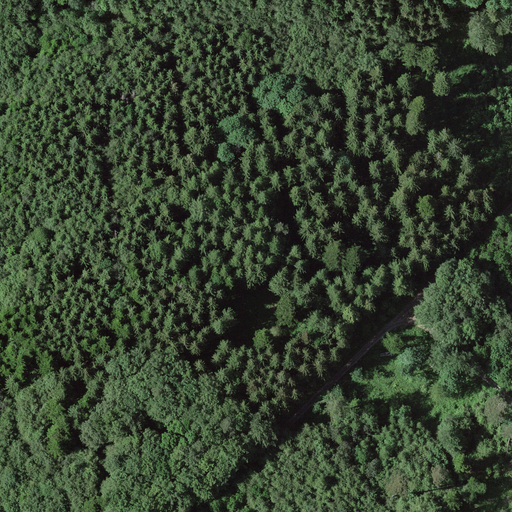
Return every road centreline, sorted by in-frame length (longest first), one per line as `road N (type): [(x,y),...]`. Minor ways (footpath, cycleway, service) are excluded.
road 1 (track): [(511,206),(202,511)]
road 2 (track): [(511,404),(405,310)]
